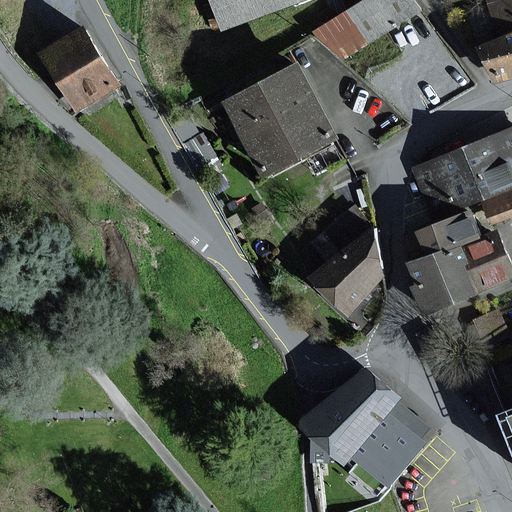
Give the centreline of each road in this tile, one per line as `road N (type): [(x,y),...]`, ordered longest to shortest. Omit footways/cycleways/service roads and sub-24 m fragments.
road 1 (residential): [(384,352),(393,331),(388,182),(511,87)]
road 2 (residential): [(203,238),(66,127),(0,54)]
road 3 (residential): [(203,238),(210,225),(87,0)]
road 4 (residential): [(384,352),(345,362),(314,359),(203,238)]
road 5 (residential): [(500,511),(428,392),(384,352)]
